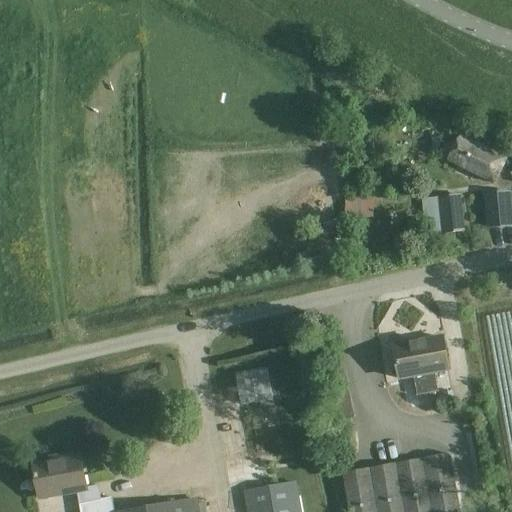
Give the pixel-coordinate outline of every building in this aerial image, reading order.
[(506,158),(462,136),(449,162),(494,184),(506,158)] [(511,210),(510,192),(484,195),(488,229),(511,225),(511,210)] [(438,235),(466,233),(461,195),(440,198),(440,197),(426,198),(428,220),(436,219),(438,235)] [(343,218),(374,216),(373,196),(342,198),(343,218)] [(401,378),(413,376),(417,396),(439,392),(435,372),(447,370),(441,339),(395,347),(401,378)] [(233,374),(235,402),(269,399),(266,371),(233,374)] [(200,511),(198,497),(119,511),(114,511),(112,498),(101,500),(99,486),(87,488),(81,454),(58,458),(59,462),(33,466),(39,498),(76,491),(80,511),(200,511)] [(460,511),(450,454),(343,473),(349,511),(460,511)] [(281,484),(243,491),(246,511),(302,511),(297,481),(294,482),(293,472),(280,474),(281,484)]
